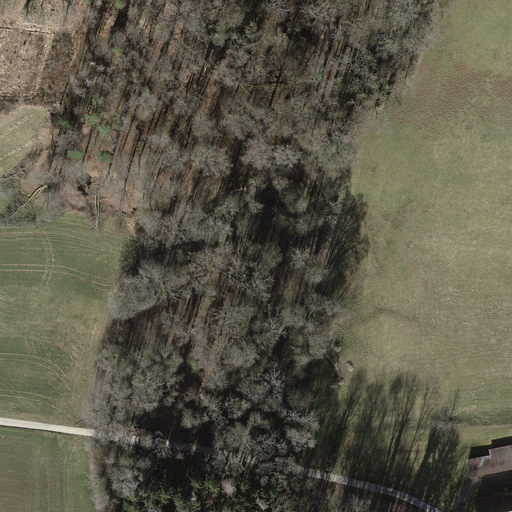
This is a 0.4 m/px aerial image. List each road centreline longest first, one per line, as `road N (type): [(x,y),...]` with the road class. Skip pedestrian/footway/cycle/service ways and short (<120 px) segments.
road 1 (track): [(337,0),(295,157),(284,175),(214,223),(149,249),(134,265),(84,430)]
road 2 (unclassified): [(429,511),(352,478),(205,446),(0,421)]
